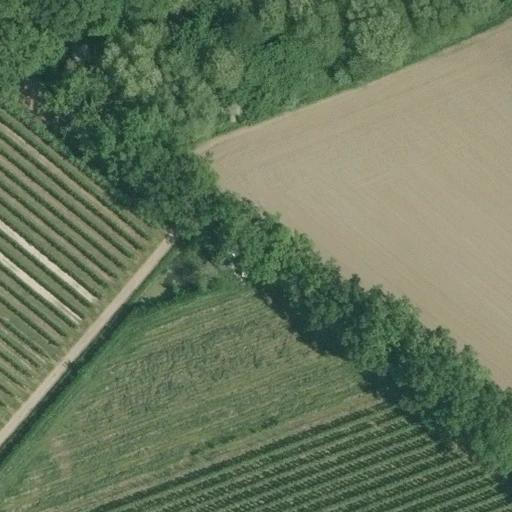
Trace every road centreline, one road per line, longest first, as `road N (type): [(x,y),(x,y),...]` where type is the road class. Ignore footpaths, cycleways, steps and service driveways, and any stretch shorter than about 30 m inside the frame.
road 1 (track): [(191,212),(511,463)]
road 2 (track): [(0,490),(134,329),(268,274)]
road 3 (track): [(191,212),(0,437)]
road 4 (track): [(0,62),(191,212)]
